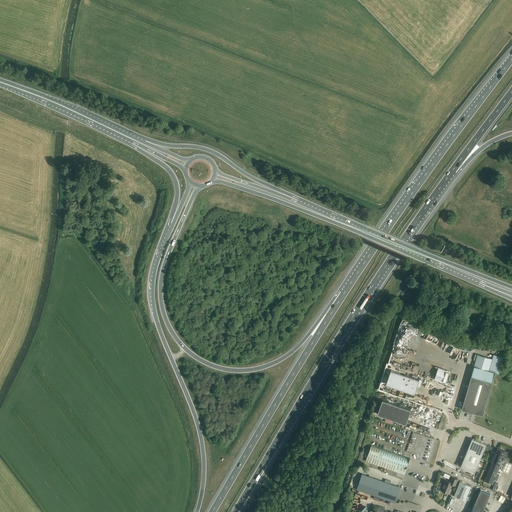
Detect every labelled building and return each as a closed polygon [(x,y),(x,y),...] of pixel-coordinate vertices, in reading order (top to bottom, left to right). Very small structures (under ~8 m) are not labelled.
[(499,373),(504,357),(493,354),(492,359),(477,355),(461,410),(467,411),(469,414),(472,413),(482,416),(495,372),(499,373)] [(434,366),(430,378),(442,382),(446,370),(434,366)] [(414,394),(419,380),(391,370),(386,384),(414,394)] [(406,424),(410,410),(382,400),(377,414),(406,424)] [(474,473),(486,445),(472,439),(460,467),(474,473)] [(404,475),(406,469),(410,459),(371,445),(366,461),(404,475)] [(492,451),(488,460),(499,464),(500,461),(502,456),(506,458),(508,453),(504,451),(497,448),(496,452),(492,451)] [(497,481),(499,476),(496,475),(500,466),(492,462),(484,481),(492,484),(494,480),(497,481)] [(395,502),(400,487),(362,474),(356,489),(395,502)] [(455,486),(458,479),(452,477),(450,482),(445,480),(444,484),(441,490),(448,493),(452,484),(455,486)] [(465,500),(471,487),(460,482),(457,488),(456,492),(454,496),(465,500)] [(480,490),(474,504),(470,511),(482,511),(484,508),(490,494),(480,490)]
